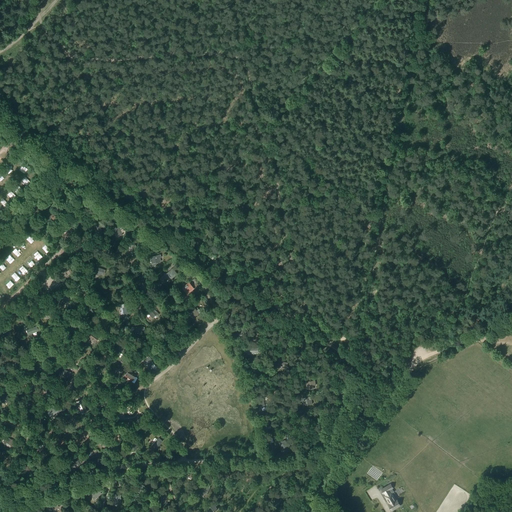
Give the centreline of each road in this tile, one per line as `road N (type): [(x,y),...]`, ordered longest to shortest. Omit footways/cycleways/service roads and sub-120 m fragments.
road 1 (track): [(0,96),(390,395)]
road 2 (unknown): [(267,129),(289,249),(332,332),(398,386)]
road 3 (unknown): [(41,19),(67,56),(83,63),(242,56)]
road 4 (track): [(267,129),(380,212)]
